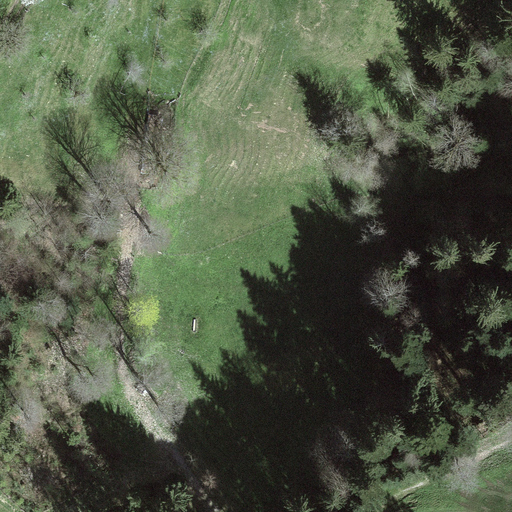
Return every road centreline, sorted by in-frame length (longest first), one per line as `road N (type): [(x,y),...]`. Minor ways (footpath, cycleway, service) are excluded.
road 1 (track): [(151,0),(119,324),(149,413),(225,511)]
road 2 (track): [(369,511),(511,438)]
